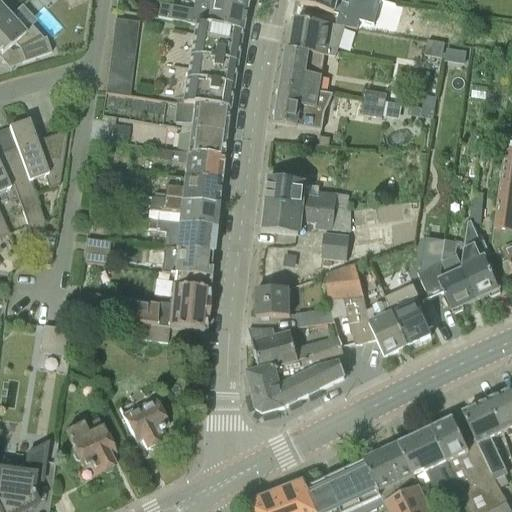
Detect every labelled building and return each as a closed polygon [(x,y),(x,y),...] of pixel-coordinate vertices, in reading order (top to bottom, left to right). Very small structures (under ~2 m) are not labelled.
[(0,0),(0,26),(10,17),(0,6),(0,0)] [(223,7),(244,12),(247,0),(195,0),(202,2),(223,7)] [(397,6),(389,4),(375,0),(301,0),(300,7),(335,16),(338,5),(393,20),(397,6)] [(187,25),(194,26),(240,35),(244,12),(223,7),(202,2),(200,13),(158,5),(156,19),(170,22),(169,31),(185,34),(187,25)] [(466,29),(467,14),(431,12),(430,27),(466,29)] [(0,26),(0,57),(1,58),(25,35),(10,17),(0,26)] [(112,33),(137,36),(138,24),(114,21),(112,33)] [(292,49),(329,54),(333,28),(296,21),(292,49)] [(188,64),(233,72),(235,58),(240,35),(194,26),(188,64)] [(111,45),(135,48),(137,36),(112,33),(111,45)] [(445,46),(427,43),(425,58),(443,61),(445,46)] [(135,48),(111,45),(109,57),(133,60),(135,48)] [(281,88),(319,94),(322,78),(321,78),(324,58),(328,59),(329,54),(292,49),(291,52),(287,52),(281,88)] [(133,60),(109,57),(107,69),(132,72),(133,60)] [(223,112),(226,113),(233,72),(188,64),(182,106),(192,107),(192,108),(223,112)] [(106,82),(130,85),(132,72),(107,69),(106,82)] [(130,85),(106,82),(104,94),(128,97),(130,85)] [(275,126),(322,133),(325,116),(334,96),(319,94),(281,88),(275,126)] [(365,101),(386,104),(387,97),(366,93),(365,101)] [(137,98),(136,106),(157,110),(158,102),(137,98)] [(422,111),(434,113),(437,101),(424,98),(422,111)] [(362,118),(382,121),(386,104),(365,101),(362,118)] [(181,131),(224,136),(226,113),(223,112),(192,108),(192,109),(178,106),(175,127),(181,128),(181,131)] [(17,151),(29,184),(44,178),(48,191),(56,188),(56,189),(58,189),(66,133),(64,133),(35,144),(27,122),(17,126),(8,130),(15,151),(17,151)] [(175,155),(221,160),(224,136),(181,131),(180,136),(178,135),(175,155)] [(511,249),(508,243),(510,234),(511,234),(511,143),(506,143),(492,247),(502,268),(506,277),(511,274),(511,249)] [(30,236),(40,238),(42,234),(43,224),(29,184),(17,151),(15,151),(3,156),(3,155),(0,155),(0,195),(9,191),(8,189),(13,188),(30,236)] [(160,162),(170,164),(171,154),(161,153),(160,162)] [(182,180),(218,184),(221,160),(175,155),(172,154),(172,159),(177,161),(177,166),(184,167),(182,180)] [(168,191),(167,198),(166,202),(216,207),(218,184),(182,180),(169,179),(168,191)] [(265,207),(349,213),(350,197),(337,196),(318,194),(318,200),(306,198),(307,185),(268,181),(265,207)] [(156,223),(213,230),(216,207),(166,202),(154,200),(150,200),(149,213),(156,214),(156,223)] [(462,273),(476,303),(499,292),(485,260),(490,258),(481,233),(482,233),(482,232),(485,208),(471,206),(469,224),(468,225),(464,254),(462,273)] [(262,234),(301,238),(303,226),(314,227),(314,232),(333,234),(352,235),(352,213),(349,213),(265,207),(262,234)] [(88,224),(97,225),(98,217),(89,215),(88,224)] [(0,239),(8,236),(0,217),(0,239)] [(163,251),(211,256),(213,230),(156,223),(154,233),(157,233),(165,234),(164,239),(163,251)] [(42,234),(40,238),(36,266),(49,268),(54,236),(42,234)] [(321,261),(346,265),(350,239),(325,236),(321,261)] [(82,265),(106,269),(110,244),(86,241),(82,265)] [(452,313),(476,303),(462,273),(464,254),(455,258),(457,245),(445,243),(441,264),(438,283),(443,294),(452,313)] [(173,277),(208,280),(211,256),(163,251),(160,276),(173,277)] [(429,301),(443,294),(438,283),(441,264),(418,275),(429,301)] [(376,343),(367,315),(355,267),(325,277),(328,304),(344,302),(356,348),(376,343)] [(169,330),(203,334),(208,280),(173,277),(172,289),(170,289),(168,310),(157,309),(158,306),(78,298),(75,319),(143,327),(169,330)] [(384,360),(408,349),(393,316),(382,290),(372,294),(379,310),(367,315),(376,343),(384,360)] [(257,320),(290,319),(290,291),(256,292),(257,320)] [(393,316),(408,349),(430,339),(426,331),(432,329),(422,305),(393,316)] [(298,331),(334,325),(330,312),(296,317),(298,331)] [(143,327),(141,343),(167,346),(169,330),(143,327)] [(72,333),(42,328),(39,354),(68,359),(72,333)] [(340,349),(338,343),(335,344),(335,342),(316,350),(307,353),(306,346),(302,347),(298,334),(291,336),(290,332),(268,337),(267,333),(250,337),(259,373),(298,364),(307,361),(340,349)] [(323,392),(326,390),(344,381),(339,367),(344,365),(340,349),(307,361),(323,392)] [(285,410),(323,392),(307,361),(298,364),(259,373),(248,376),(248,378),(256,414),(259,416),(262,418),(263,417),(285,411),(285,410)] [(506,436),(511,432),(511,395),(511,394),(491,404),(506,436)] [(153,401),(122,416),(136,444),(141,442),(146,451),(166,441),(161,432),(167,428),(153,401)] [(475,443),(495,483),(508,476),(492,443),(506,436),(491,404),(463,418),(475,443)] [(82,426),(64,434),(83,471),(90,468),(95,478),(115,468),(110,458),(115,455),(97,422),(83,429),(82,426)] [(431,433),(463,501),(468,511),(510,511),(507,505),(508,505),(495,483),(475,443),(465,447),(454,422),(431,433)] [(452,506),(463,501),(431,433),(400,448),(414,479),(425,474),(426,476),(438,470),(437,476),(452,506)] [(0,511),(26,511),(37,507),(32,497),(33,497),(32,496),(32,494),(31,494),(33,482),(41,483),(46,446),(27,456),(24,475),(0,471),(0,511)] [(364,464),(385,508),(387,511),(430,511),(414,479),(400,448),(364,464)] [(365,511),(375,511),(385,508),(364,464),(347,472),(365,511)] [(339,511),(365,511),(347,472),(326,482),(339,511)] [(339,511),(326,482),(306,492),(314,511),(339,511)] [(314,511),(306,492),(303,485),(252,505),(253,511),(314,511)]
